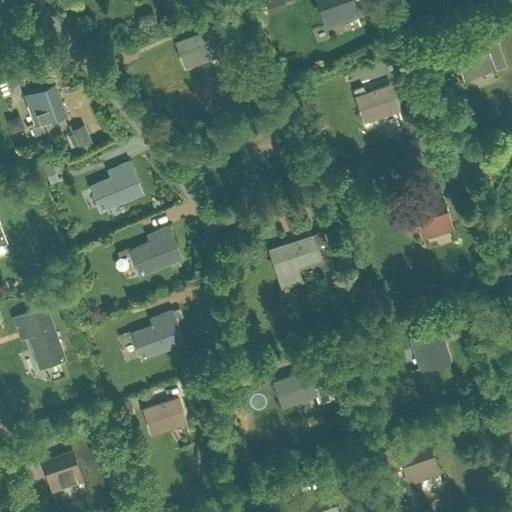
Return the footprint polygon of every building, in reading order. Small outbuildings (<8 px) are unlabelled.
[(286,7),(283,0),(264,0),(269,14),(286,7)] [(357,13),(351,0),(318,0),(327,24),(357,13)] [(353,0),(356,9),(363,7),(360,0),(353,0)] [(218,54),(210,29),(176,40),(184,65),(218,54)] [(494,66),(483,37),(454,48),(465,77),(494,66)] [(64,111),(54,82),(24,92),(35,122),(64,111)] [(398,108),(389,83),(355,94),(364,119),(398,108)] [(277,109),(274,101),(267,104),(270,111),(277,109)] [(23,126),(18,115),(7,120),(11,131),(23,126)] [(44,131),(41,121),(31,124),(34,134),(44,131)] [(91,140),(83,123),(70,129),(78,146),(91,140)] [(279,147),(270,123),(236,135),(245,160),(279,147)] [(143,191),(132,165),(88,183),(99,210),(143,191)] [(452,227),(443,197),(413,206),(412,202),(396,207),(401,223),(417,218),(422,236),(452,227)] [(485,216),(481,202),(461,208),(465,221),(485,216)] [(181,256),(170,229),(127,247),(138,274),(181,256)] [(333,264),(322,230),(270,247),(282,284),(300,278),(296,266),(320,259),(323,267),(333,264)] [(66,357),(46,302),(19,312),(38,367),(66,357)] [(353,314),(346,306),(334,316),(341,325),(353,314)] [(185,341),(175,314),(130,330),(140,358),(185,341)] [(449,358),(440,328),(410,336),(418,366),(449,358)] [(319,373),(316,365),(273,380),(282,405),(316,393),(310,376),(319,373)] [(186,421),(178,395),(144,406),(152,431),(186,421)] [(134,410),(129,397),(119,401),(123,414),(134,410)] [(439,471),(429,442),(399,452),(410,482),(439,471)] [(83,478),(72,449),(42,460),(53,489),(83,478)] [(338,511),(330,490),(301,501),(305,511),(338,511)]
